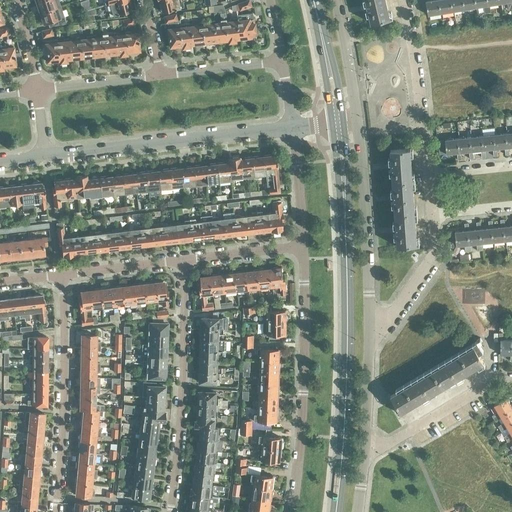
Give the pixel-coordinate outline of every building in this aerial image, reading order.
[(40,13),(60,6),(58,0),(44,0),(36,3),(38,7),(37,9),(38,12),(40,13)] [(80,0),(84,11),(95,8),(100,6),(99,2),(96,3),(95,0),(80,0)] [(118,14),(128,11),(131,10),(131,8),(132,8),(130,1),(129,1),(128,0),(124,0),(105,5),(104,5),(106,11),(108,10),(109,13),(108,13),(108,16),(117,14),(117,15),(118,14)] [(165,0),(160,1),(160,3),(159,4),(161,11),(162,11),(163,13),(176,10),(178,10),(178,9),(186,8),(185,2),(183,2),(182,0),(165,0)] [(240,11),(252,7),(252,6),(249,0),(238,4),(240,11)] [(391,19),(386,0),(365,0),(371,23),(391,19)] [(428,16),(440,14),(438,0),(434,0),(426,1),(428,16)] [(438,0),(440,14),(452,12),(450,0),(438,0)] [(450,0),(452,12),(464,10),(462,0),(450,0)] [(462,0),(464,10),(476,8),(474,0),(462,0)] [(486,0),(474,0),(476,8),(484,6),(485,13),(491,12),(490,6),(488,6),(486,0)] [(511,8),(511,1),(511,2),(511,0),(499,0),(500,4),(507,3),(508,9),(511,8)] [(223,4),(213,6),(214,12),(220,11),(222,23),(227,22),(225,9),(223,4)] [(60,6),(40,13),(41,18),(41,19),(42,22),(43,23),(44,24),(48,23),(49,27),(61,24),(66,23),(64,17),(60,6)] [(96,13),(95,8),(84,11),(87,21),(95,20),(94,14),(96,13)] [(179,46),(183,46),(181,25),(180,21),(178,21),(176,14),(165,17),(166,23),(168,23),(169,29),(171,47),(173,47),(174,48),(178,48),(179,46)] [(238,18),(237,18),(240,39),(241,39),(243,40),(245,40),(246,38),(256,37),(256,32),(257,32),(256,23),(254,24),(254,19),(253,14),(238,16),(238,18)] [(133,17),(123,20),(125,27),(135,24),(133,17)] [(227,22),(229,40),(230,40),(230,42),(237,42),(236,39),(240,39),(237,18),(233,19),(234,21),(227,22)] [(213,42),(218,42),(216,24),(215,24),(215,21),(210,21),(211,24),(204,25),(206,43),(207,43),(208,44),(212,44),(213,42)] [(199,26),(193,26),(195,44),(196,44),(197,46),(201,45),(202,43),(206,43),(204,25),(203,22),(199,23),(199,26)] [(224,41),(226,40),(229,40),(227,22),(222,23),(216,24),(218,42),(219,41),(220,43),(224,42),(224,41)] [(192,23),(181,25),(183,46),(184,46),(184,48),(191,47),(191,45),(195,44),(193,26),(192,23)] [(7,27),(0,29),(0,36),(9,34),(7,27)] [(51,29),(42,31),(43,38),(53,35),(51,29)] [(125,31),(125,34),(128,52),(131,51),(133,53),(137,53),(137,51),(139,51),(137,33),(131,33),(131,31),(125,31)] [(119,32),(113,33),(116,53),(120,53),(120,55),(127,55),(126,52),(128,52),(125,34),(119,35),(119,32)] [(102,37),(105,55),(109,54),(110,56),(114,55),(115,54),(116,53),(113,33),(102,34),(102,37)] [(91,35),(91,38),(94,56),(97,56),(98,57),(102,57),(103,55),(105,55),(102,37),(97,37),(96,35),(91,35)] [(85,36),(79,37),(82,58),(83,57),(84,59),(88,59),(89,57),(94,56),(91,38),(85,39),(85,36)] [(68,41),(71,59),(72,59),(73,60),(77,60),(77,58),(82,58),(79,37),(74,37),(74,40),(68,41)] [(57,45),(59,60),(60,60),(60,62),(67,62),(66,59),(71,59),(68,41),(68,38),(62,39),(63,41),(57,42),(57,45)] [(51,43),(45,44),(47,62),(49,61),(50,63),(54,63),(55,61),(59,60),(57,45),(57,42),(57,40),(51,40),(51,43)] [(13,67),(14,65),(15,65),(13,47),(6,48),(6,45),(1,46),(4,67),(8,67),(9,68),(13,67)] [(495,149),(497,149),(505,148),(506,155),(510,154),(509,148),(507,148),(505,133),(493,135),(495,149)] [(483,150),(485,150),(493,149),(494,156),(498,156),(497,149),(495,149),(493,135),(481,136),(483,150)] [(471,152),(473,151),(481,151),(482,157),(486,157),(485,150),(483,150),(481,136),(469,137),(471,152)] [(459,153),(461,153),(469,152),(470,159),(474,158),(473,151),(471,152),(469,137),(457,139),(459,153)] [(462,159),(461,153),(459,153),(457,139),(445,140),(447,154),(457,153),(458,160),(462,159)] [(391,150),(392,164),(393,182),(413,181),(411,148),(391,150)] [(270,156),(270,155),(264,155),(264,156),(262,157),(265,175),(267,189),(268,189),(269,194),(280,193),(276,161),(274,161),(273,155),(270,156)] [(253,176),(265,175),(262,157),(258,157),(258,156),(251,157),(253,176)] [(231,179),(241,177),(239,159),(239,157),(228,158),(229,163),(228,163),(230,180),(231,180),(231,179)] [(253,176),(251,157),(244,158),(245,159),(239,159),(241,177),(253,176)] [(230,180),(228,163),(223,163),(223,162),(216,163),(218,182),(230,180)] [(210,165),(205,165),(206,183),(218,182),(216,163),(209,164),(210,165)] [(195,184),(206,183),(205,165),(200,166),(199,165),(193,166),(195,184)] [(195,184),(193,166),(186,167),(186,168),(181,168),(183,186),(195,184)] [(183,186),(181,168),(176,169),(176,168),(169,169),(171,187),(183,186)] [(171,187),(169,169),(162,169),(163,170),(158,171),(160,189),(171,187)] [(148,190),(146,171),(139,172),(139,173),(134,174),(136,191),(148,190)] [(160,189),(158,171),(152,172),(152,171),(146,171),(148,190),(160,189)] [(136,191),(134,174),(129,175),(129,173),(122,174),(125,193),(136,191)] [(125,193),(122,174),(115,175),(115,176),(111,177),(113,194),(125,193)] [(89,197),(87,179),(86,180),(86,175),(75,177),(75,179),(77,197),(88,196),(88,197),(89,197)] [(113,194),(111,177),(105,177),(105,176),(99,177),(101,196),(113,194)] [(101,196),(99,177),(92,178),(92,179),(87,179),(89,197),(101,196)] [(77,197),(75,179),(70,179),(70,178),(63,179),(65,198),(77,197)] [(52,187),(54,207),(61,206),(60,199),(65,198),(63,179),(56,180),(57,181),(53,181),(54,187),(52,187)] [(415,213),(413,181),(393,182),(395,214),(415,213)] [(46,208),(44,188),(42,189),(41,183),(38,183),(38,182),(32,183),(32,184),(31,184),(33,202),(38,201),(39,209),(46,208)] [(33,202),(31,184),(26,185),(26,184),(20,184),(20,185),(19,185),(21,203),(33,202)] [(21,203),(19,185),(14,186),(14,185),(9,186),(9,187),(7,187),(9,205),(21,203)] [(0,205),(9,205),(7,187),(3,187),(3,186),(0,186),(0,205)] [(279,232),(280,230),(281,230),(281,229),(282,229),(282,223),(284,223),(281,203),(272,204),(273,213),(267,213),(269,230),(271,230),(271,231),(272,231),(274,232),(279,232)] [(103,206),(103,208),(104,213),(115,212),(114,206),(111,207),(111,205),(103,206)] [(222,214),(223,219),(225,237),(230,237),(232,235),(237,234),(234,215),(234,212),(222,214)] [(256,213),(258,232),(269,230),(267,213),(260,214),(260,212),(256,213)] [(252,215),(245,216),(247,235),(252,234),(254,232),(258,232),(256,213),(251,213),(252,215)] [(417,245),(415,213),(395,214),(398,246),(417,245)] [(243,235),(247,235),(245,216),(239,217),(238,215),(234,215),(237,234),(241,234),(243,235)] [(208,220),(201,221),(203,240),(208,239),(209,238),(214,237),(211,218),(207,219),(208,220)] [(221,238),(225,237),(223,219),(215,219),(215,218),(211,218),(214,237),(219,236),(221,238)] [(493,242),(505,241),(503,227),(505,226),(504,219),(500,220),(501,227),(493,228),(491,228),(493,242)] [(199,241),(203,240),(201,221),(193,222),(193,220),(189,221),(191,239),(196,239),(199,241)] [(185,223),(173,224),(174,242),(180,241),(180,243),(185,242),(187,240),(191,239),(189,221),(185,221),(185,223)] [(481,243),(483,243),(493,242),(491,228),(493,228),(493,221),(488,221),(489,228),(481,229),(479,229),(481,243)] [(56,223),(59,249),(61,249),(62,255),(63,255),(64,256),(64,257),(72,256),(72,255),(73,255),(73,254),(74,254),(72,237),(71,233),(64,233),(63,222),(56,223)] [(483,250),(483,243),(481,243),(479,229),(481,229),(481,222),(477,222),(477,229),(470,230),(467,230),(469,245),(470,245),(476,244),(477,251),(483,250)] [(175,244),(174,242),(173,224),(165,225),(165,223),(161,223),(161,224),(163,243),(168,242),(170,244),(175,244)] [(467,230),(470,230),(469,223),(464,224),(465,230),(455,231),(456,246),(464,245),(465,252),(471,252),(470,245),(469,245),(467,230)] [(150,225),(150,227),(152,246),(157,246),(158,244),(163,243),(161,224),(150,225)] [(505,241),(511,240),(511,225),(505,226),(503,227),(505,241)] [(135,229),(128,230),(130,249),(134,248),(136,246),(141,246),(139,227),(134,227),(135,229)] [(139,227),(141,246),(146,245),(148,247),(152,246),(150,227),(142,228),(142,227),(139,227)] [(126,249),(130,249),(128,230),(121,231),(121,229),(116,230),(119,248),(124,248),(126,249)] [(112,232),(106,232),(108,251),(112,251),(114,249),(119,248),(116,230),(112,230),(112,232)] [(78,232),(71,233),(72,237),(74,254),(79,253),(81,255),(85,254),(83,235),(79,236),(78,232)] [(90,234),(83,235),(85,254),(90,253),(91,252),(97,251),(94,232),(90,233),(90,234)] [(103,252),(108,251),(106,232),(98,233),(98,232),(94,232),(97,251),(102,250),(103,252)] [(33,256),(44,254),(43,246),(47,246),(46,238),(42,238),(42,237),(18,240),(20,257),(30,256),(30,257),(33,257),(33,256)] [(18,240),(0,242),(0,259),(8,258),(8,260),(11,259),(11,258),(20,257),(18,240)] [(282,268),(278,268),(278,267),(272,268),(272,269),(270,269),(272,287),(279,286),(280,294),(286,293),(285,290),(287,290),(285,273),(283,273),(282,268)] [(253,271),(246,272),(248,290),(260,288),(258,269),(253,270),(253,271)] [(264,269),(258,269),(260,288),(272,287),(270,269),(264,270),(264,269)] [(246,272),(241,273),(240,271),(234,272),(237,291),(248,290),(246,272)] [(229,273),(229,274),(223,275),(225,293),(237,291),(234,272),(229,273)] [(223,275),(217,275),(217,274),(211,275),(213,294),(225,293),(223,275)] [(206,277),(201,277),(201,280),(199,280),(201,294),(200,294),(200,296),(201,296),(203,310),(214,309),(213,302),(207,303),(206,295),(213,294),(211,275),(205,276),(206,277)] [(167,299),(168,299),(168,297),(166,284),(164,284),(164,281),(154,282),(154,283),(156,300),(162,300),(163,307),(168,306),(167,299)] [(149,282),(143,283),(145,302),(152,301),(152,303),(157,303),(156,300),(154,283),(149,283),(149,282)] [(145,302),(143,283),(138,284),(138,285),(132,285),(134,305),(139,305),(139,303),(145,302)] [(134,305),(132,285),(129,286),(129,285),(121,286),(123,305),(130,304),(130,306),(134,305)] [(123,305),(121,286),(116,286),(116,287),(110,288),(113,308),(117,307),(117,305),(123,305)] [(94,290),(89,291),(91,311),(95,310),(95,308),(101,307),(99,288),(94,289),(94,290)] [(113,308),(110,288),(105,289),(105,288),(99,288),(101,307),(102,309),(113,308)] [(78,295),(79,308),(79,310),(80,318),(81,318),(81,325),(97,323),(96,316),(86,317),(86,311),(91,311),(89,291),(89,290),(80,291),(80,295),(78,295)] [(42,295),(33,296),(34,312),(37,312),(38,321),(46,321),(44,301),(43,301),(42,295)] [(29,312),(34,312),(33,296),(22,298),(24,317),(24,320),(30,320),(29,312)] [(24,317),(22,298),(12,299),(14,314),(19,314),(19,318),(24,317)] [(8,315),(14,314),(12,299),(1,300),(4,320),(8,319),(8,315)] [(168,309),(158,310),(158,317),(165,316),(168,316),(168,309)] [(267,322),(287,323),(287,316),(286,316),(286,311),(280,311),(280,309),(274,309),(274,311),(264,311),(264,317),(267,317),(267,322)] [(165,316),(158,317),(152,318),(152,322),(149,322),(149,328),(148,328),(147,334),(148,334),(167,335),(167,330),(168,329),(168,325),(167,324),(167,323),(165,323),(165,316)] [(223,319),(203,318),(202,320),(201,320),(201,327),(202,327),(202,328),(219,329),(219,325),(222,325),(223,319)] [(287,330),(287,323),(267,322),(264,322),(264,335),(274,335),(274,336),(280,336),(280,335),(286,335),(286,330),(287,330)] [(200,333),(200,339),(219,340),(219,334),(224,334),(224,330),(219,329),(202,328),(202,333),(200,333)] [(499,340),(501,340),(501,354),(499,354),(499,361),(502,361),(502,354),(510,354),(511,354),(511,340),(505,340),(505,336),(502,336),(502,332),(499,332),(499,340)] [(82,334),(81,345),(100,346),(100,341),(96,341),(96,335),(89,334),(89,333),(83,333),(83,334),(82,334)] [(167,335),(148,334),(148,339),(147,339),(147,345),(148,345),(166,346),(167,340),(168,339),(168,336),(167,335)] [(48,348),(48,337),(28,337),(27,348),(31,348),(48,348)] [(482,341),(480,338),(480,337),(476,340),(477,341),(472,344),(473,346),(442,365),(441,363),(438,365),(439,366),(391,395),(401,412),(484,363),(479,354),(483,351),(479,343),(482,341)] [(201,350),(225,351),(227,351),(227,347),(218,346),(219,340),(200,339),(200,346),(201,346),(201,350)] [(80,350),(79,356),(96,356),(96,351),(100,351),(100,346),(81,345),(81,350),(80,350)] [(146,355),(147,356),(166,357),(166,351),(168,350),(168,347),(166,346),(148,345),(148,350),(147,350),(146,355)] [(48,360),(48,348),(31,348),(31,355),(29,355),(29,360),(48,360)] [(260,354),(260,361),(280,362),(280,354),(279,354),(279,349),(274,349),(274,348),(267,348),(267,349),(257,349),(257,354),(260,354)] [(199,361),(218,362),(220,362),(221,355),(225,356),(225,351),(201,350),(201,354),(199,354),(199,361)] [(96,362),(96,356),(79,356),(79,363),(81,363),(81,367),(99,367),(99,362),(96,362)] [(166,357),(147,356),(147,361),(142,361),(141,366),(147,366),(166,367),(166,362),(167,361),(167,358),(166,357)] [(31,364),(31,371),(47,371),(48,360),(29,360),(29,364),(31,364)] [(200,372),(217,373),(222,373),(222,368),(217,368),(218,362),(199,361),(199,368),(200,368),(200,372)] [(259,373),(278,374),(279,368),(280,369),(280,362),(260,361),(259,373)] [(166,367),(147,366),(147,372),(146,372),(146,377),(165,378),(165,373),(167,372),(167,369),(166,368),(166,367)] [(79,371),(79,377),(95,378),(96,372),(99,372),(99,367),(81,367),(81,371),(79,371)] [(29,377),(29,383),(47,383),(47,371),(31,371),(31,378),(29,377)] [(217,373),(200,372),(200,373),(199,373),(198,380),(200,381),(200,383),(220,383),(220,380),(217,379),(217,373)] [(257,377),(257,385),(279,386),(279,378),(278,378),(278,374),(259,373),(259,377),(257,377)] [(95,383),(95,378),(79,377),(79,383),(81,383),(80,388),(99,388),(99,383),(95,383)] [(31,386),(31,394),(47,394),(47,383),(29,383),(29,386),(31,386)] [(147,385),(146,397),(165,399),(165,397),(166,397),(166,391),(165,391),(165,386),(147,385)] [(258,397),(277,398),(278,392),(279,392),(279,386),(257,385),(257,391),(259,391),(258,397)] [(99,393),(99,388),(80,388),(80,392),(79,392),(78,398),(95,399),(95,393),(99,393)] [(199,398),(199,403),(218,403),(219,398),(216,398),(216,392),(200,391),(199,392),(198,394),(198,397),(199,398)] [(47,394),(31,394),(31,400),(28,400),(28,405),(47,405),(47,394)] [(147,408),(164,410),(164,408),(165,408),(165,402),(164,402),(165,399),(146,397),(146,408),(147,408)] [(258,397),(258,409),(278,410),(278,402),(277,402),(277,398),(258,397)] [(80,409),(83,409),(99,409),(99,404),(95,405),(95,399),(78,398),(78,405),(80,405),(80,409)] [(511,406),(511,407),(506,398),(494,405),(498,412),(492,416),(496,421),(502,418),(501,416),(511,408),(511,406)] [(218,403),(199,403),(199,408),(197,409),(197,413),(198,414),(218,414),(218,403)] [(143,408),(141,419),(160,421),(165,421),(165,418),(166,418),(167,412),(165,412),(165,411),(164,411),(164,410),(147,408),(146,408),(143,408)] [(511,408),(501,416),(502,418),(504,422),(498,426),(502,431),(508,428),(507,426),(511,422),(511,408)] [(81,413),(81,420),(98,422),(99,415),(102,416),(102,411),(99,410),(99,409),(83,409),(83,413),(81,413)] [(278,416),(278,410),(258,409),(257,414),(254,414),(254,420),(265,421),(265,422),(271,422),(271,421),(277,421),(277,416),(278,416)] [(25,417),(25,422),(44,424),(45,413),(26,411),(25,417)] [(196,426),(202,427),(215,428),(215,426),(216,422),(218,422),(218,414),(198,414),(198,421),(196,421),(196,426)] [(160,428),(160,421),(141,419),(140,430),(158,432),(158,428),(160,428)] [(240,428),(252,428),(252,420),(241,419),(240,428)] [(98,427),(98,422),(81,420),(80,426),(82,426),(81,430),(100,432),(101,427),(98,427)] [(28,427),(28,433),(44,434),(45,428),(43,428),(44,424),(25,422),(24,426),(28,427)] [(200,437),(200,438),(218,440),(219,434),(220,426),(215,426),(215,428),(202,427),(201,431),(199,432),(198,436),(200,437)] [(79,434),(79,441),(96,443),(97,436),(100,437),(100,432),(81,430),(81,434),(79,434)] [(140,430),(138,441),(157,443),(158,438),(157,437),(158,432),(140,430)] [(44,441),(44,434),(28,433),(27,438),(23,438),(23,443),(41,445),(42,440),(44,441)] [(262,442),(262,448),(282,450),(282,442),(281,442),(282,437),(276,437),(276,436),(270,435),(269,436),(266,436),(266,435),(259,435),(258,442),(262,442)] [(218,440),(200,438),(200,443),(198,443),(197,447),(199,448),(217,451),(218,440)] [(96,448),(96,443),(79,441),(78,447),(80,447),(79,451),(98,453),(99,448),(96,448)] [(137,452),(155,455),(156,450),(157,450),(157,443),(138,441),(137,452)] [(26,447),(26,454),(42,455),(43,449),(41,449),(41,445),(23,443),(22,447),(26,447)] [(196,458),(198,460),(215,462),(217,451),(199,448),(198,454),(196,454),(196,458)] [(282,450),(262,448),(261,454),(258,453),(258,460),(268,460),(268,461),(274,462),(274,461),(280,462),(280,456),(281,456),(282,450)] [(77,455),(77,461),(94,463),(95,457),(98,458),(98,453),(79,451),(79,455),(77,455)] [(137,452),(135,464),(155,466),(155,460),(154,459),(155,455),(137,452)] [(41,461),(42,455),(26,454),(25,459),(21,459),(21,464),(40,466),(40,461),(41,461)] [(217,462),(215,462),(198,460),(197,465),(195,466),(194,470),(196,471),(214,473),(215,474),(217,462)] [(78,468),(77,472),(96,474),(97,469),(94,469),(94,463),(77,461),(76,468),(78,468)] [(20,474),(24,475),(40,476),(41,470),(39,469),(40,466),(21,464),(20,468),(20,474)] [(154,472),(155,466),(135,464),(134,475),(152,477),(153,472),(154,472)] [(193,481),(195,483),(213,485),(213,479),(214,473),(196,471),(195,477),(193,478),(193,481)] [(96,474),(77,472),(77,477),(75,477),(75,482),(92,484),(93,479),(96,479),(96,474)] [(252,486),(273,489),(274,481),(273,481),(274,476),(268,475),(268,474),(262,473),(262,474),(252,473),(251,480),(253,480),(252,486)] [(40,482),(40,476),(24,475),(24,480),(19,480),(19,485),(38,487),(38,482),(40,482)] [(134,475),(132,486),(152,489),(153,482),(151,482),(152,477),(134,475)] [(92,484),(75,482),(74,489),(76,489),(75,495),(95,497),(95,491),(92,490),(92,484)] [(229,487),(213,485),(195,483),(194,488),(192,488),(191,494),(193,494),(211,496),(213,496),(214,489),(228,491),(229,487)] [(23,490),(22,496),(38,497),(39,490),(37,490),(38,487),(19,485),(18,489),(23,490)] [(131,497),(149,499),(149,494),(151,494),(152,489),(132,486),(131,497)] [(272,495),(273,489),(252,486),(252,493),(250,492),(249,497),(251,498),(270,501),(271,495),(272,495)] [(190,500),(190,506),(210,508),(211,496),(193,494),(193,500),(190,500)] [(38,503),(38,497),(22,496),(22,501),(17,501),(17,506),(36,507),(36,503),(38,503)] [(251,498),(250,509),(268,511),(269,511),(271,505),(270,505),(270,501),(251,498)] [(73,507),(72,511),(89,511),(89,510),(92,511),(93,504),(75,502),(74,507),(73,507)]
